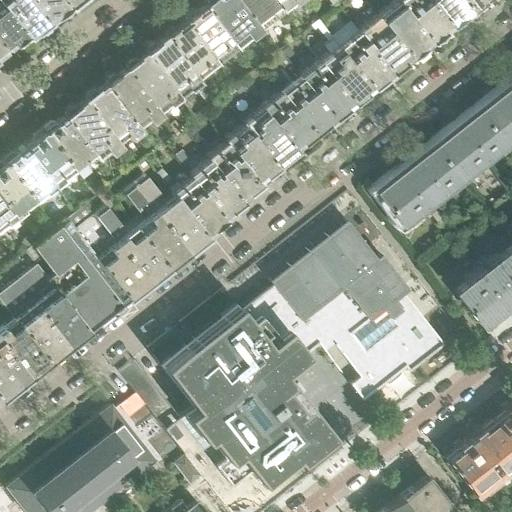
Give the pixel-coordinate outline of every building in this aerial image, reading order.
[(46,21),(30,0),(0,0),(0,3),(26,37),(34,30),(40,32),(46,26),(46,21)] [(66,11),(66,4),(62,0),(30,0),(46,21),(54,15),(60,16),(66,11)] [(257,26),(235,0),(201,0),(201,2),(233,45),(257,26)] [(235,0),(257,26),(278,10),(269,0),(235,0)] [(290,0),(269,0),(278,10),(290,0)] [(311,7),(305,0),(299,0),(298,1),(306,11),(311,7)] [(427,42),(428,40),(397,0),(393,0),(376,14),(408,55),(413,56),(421,50),(421,45),(423,46),(427,42)] [(448,24),(429,0),(397,0),(428,40),(432,41),(440,35),(441,30),(443,30),(447,27),(448,24)] [(467,9),(460,0),(429,0),(448,24),(452,25),(460,19),(461,14),(463,15),(467,11),(467,9)] [(460,0),(467,9),(471,9),(475,7),(478,4),(480,0),(460,0)] [(233,45),(201,2),(194,8),(188,6),(181,11),(181,18),(214,61),(233,45)] [(17,44),(26,37),(0,3),(0,43),(4,49),(11,43),(17,44)] [(408,55),(376,14),(356,29),(388,71),(393,72),(401,66),(402,61),(403,61),(408,58),(408,55)] [(194,76),(214,61),(181,18),(174,23),(168,22),(162,27),(162,33),(194,76)] [(369,86),(370,86),(337,45),(317,18),(310,25),(313,29),(315,27),(326,41),(323,44),(327,49),(329,51),(318,60),(350,101),(355,102),(363,96),(363,91),(365,92),(369,88),(369,86)] [(388,73),(388,71),(356,29),(337,45),(370,86),(373,86),(377,84),(380,81),(382,78),(382,76),(384,77),(388,73)] [(196,79),(162,33),(154,39),(148,37),(142,42),(141,49),(176,94),(177,93),(175,90),(182,85),(184,88),(196,79)] [(164,103),(176,94),(141,49),(134,55),(128,53),(122,58),(121,65),(158,110),(159,109),(156,105),(161,101),(164,103)] [(331,116),(299,74),(286,57),(280,49),(276,51),(272,55),(283,67),(282,68),(292,80),(280,90),(314,134),(324,126),(324,121),(326,122),(331,118),(331,116)] [(350,103),(350,101),(318,60),(299,74),(331,116),(335,116),(339,115),(342,112),(343,108),(343,106),(345,107),(350,103)] [(158,110),(121,65),(114,70),(108,69),(101,74),(101,81),(126,113),(134,124),(145,115),(148,118),(154,113),(158,110)] [(240,80),(245,87),(253,81),(247,75),(247,74),(240,80)] [(503,138),(511,130),(511,79),(504,86),(502,83),(494,90),(496,92),(478,106),(503,138)] [(238,94),(245,87),(240,80),(232,86),(238,94)] [(134,124),(126,113),(101,81),(94,86),(88,85),(81,90),(81,96),(93,113),(114,139),(125,131),(128,134),(137,127),(134,124)] [(304,142),(314,134),(280,90),(260,105),(292,146),(294,147),(298,143),(299,141),(304,142)] [(117,143),(114,139),(93,113),(81,96),(74,102),(68,101),(61,106),(61,112),(61,113),(93,156),(104,148),(106,151),(117,143)] [(292,146),(260,105),(241,120),(242,122),(273,162),(275,162),(279,159),(279,157),(284,157),(294,149),(292,146)] [(430,144),(454,176),(503,138),(478,106),(460,120),(458,118),(450,124),(452,127),(430,144)] [(95,160),(93,156),(61,113),(52,121),(48,119),(39,126),(74,171),(82,164),(85,168),(95,160)] [(275,164),(273,162),(242,122),(223,137),(225,140),(252,175),(255,179),(257,180),(262,176),(262,174),(266,174),(270,171),(273,168),(275,164)] [(65,178),(74,171),(39,126),(30,133),(29,139),(20,145),(57,190),(68,181),(65,178)] [(252,175),(225,140),(206,155),(208,158),(207,158),(237,197),(240,197),(244,194),(244,192),(249,193),(257,187),(257,182),(255,179),(252,175)] [(398,220),(454,176),(430,144),(408,161),(406,159),(397,165),(399,168),(373,189),(398,220)] [(57,190),(20,145),(12,152),(8,151),(0,156),(0,158),(35,201),(44,194),(47,198),(57,190)] [(187,159),(178,147),(172,152),(181,164),(187,159)] [(27,208),(35,201),(0,158),(0,199),(18,220),(29,211),(27,208)] [(191,175),(190,176),(221,214),(222,215),(227,211),(227,209),(231,210),(239,204),(239,200),(237,197),(207,158),(189,172),(191,175)] [(170,178),(161,167),(155,172),(164,183),(170,178)] [(203,232),(172,193),(172,194),(162,201),(140,174),(132,181),(185,251),(205,235),(203,232)] [(221,214),(190,176),(170,192),(172,194),(172,193),(203,232),(205,232),(209,229),(209,227),(214,228),(222,222),(222,217),(221,214)] [(166,266),(185,251),(132,181),(120,190),(142,217),(133,223),(166,266)] [(9,227),(18,220),(0,199),(0,228),(6,224),(9,227)] [(125,297),(145,282),(91,212),(83,202),(64,217),(125,297)] [(166,266),(133,223),(125,230),(103,202),(91,212),(145,282),(166,266)] [(445,220),(431,202),(425,207),(430,214),(439,225),(445,220)] [(125,297),(64,217),(34,241),(32,242),(23,250),(33,263),(84,330),(125,297)] [(249,469),(258,481),(291,455),(294,460),(329,433),(312,411),(301,418),(295,411),(298,408),(279,383),(276,385),(270,378),(316,341),(341,374),(351,366),(357,374),(347,381),(360,398),(403,365),(406,370),(441,342),(414,307),(404,315),(391,297),(400,290),(343,218),(266,278),(270,283),(239,308),(235,303),(158,364),(191,406),(182,413),(201,438),(206,434),(223,456),(214,463),(230,484),(249,469)] [(470,232),(465,225),(458,231),(463,238),(470,232)] [(24,246),(33,239),(29,234),(20,241),(24,246)] [(511,296),(511,295),(511,250),(509,247),(453,291),(478,322),(503,302),(505,304),(511,299),(511,296)] [(66,344),(84,330),(33,263),(14,278),(66,344)] [(0,297),(47,359),(66,344),(14,278),(0,289),(0,297)] [(47,359),(0,297),(0,300),(12,316),(0,325),(0,358),(10,351),(28,374),(47,359)] [(0,396),(28,374),(10,351),(0,358),(0,396)] [(511,444),(511,401),(491,418),(511,444)] [(24,511),(85,511),(153,460),(108,403),(3,485),(24,511)] [(473,495),(511,463),(511,444),(491,418),(443,456),(473,495)] [(182,435),(172,423),(165,428),(175,440),(182,435)] [(200,474),(183,452),(171,462),(188,483),(200,474)] [(446,511),(452,508),(425,474),(376,511),(446,511)] [(203,511),(194,500),(186,506),(179,498),(161,511),(203,511)]
